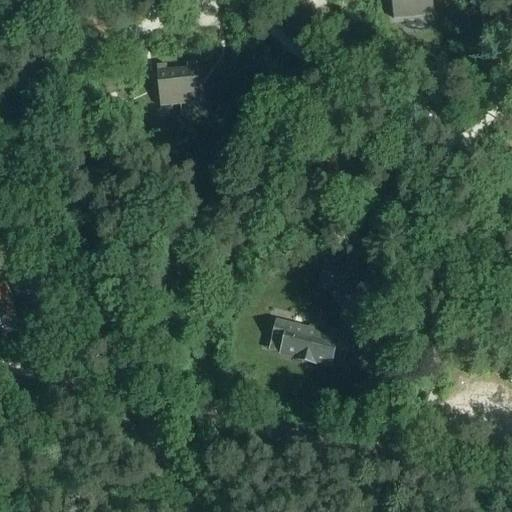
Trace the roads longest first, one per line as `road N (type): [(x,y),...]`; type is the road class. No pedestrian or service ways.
road 1 (unclassified): [(511,489),(77,386)]
road 2 (track): [(511,97),(461,144),(376,84),(298,53),(249,0)]
road 3 (track): [(0,231),(77,386),(0,366)]
road 4 (track): [(438,338),(433,396),(410,465)]
road 5 (track): [(189,511),(137,402)]
